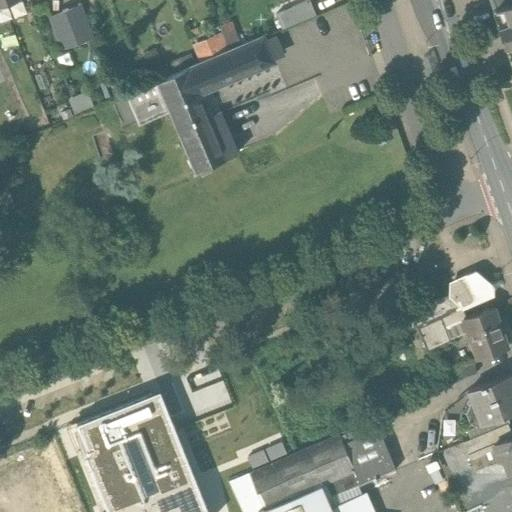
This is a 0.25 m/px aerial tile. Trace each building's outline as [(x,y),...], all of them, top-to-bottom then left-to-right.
[(79,1),(47,15),(63,52),(95,38),(79,1)] [(312,2),(292,11),(297,23),(317,14),(312,2)] [(511,4),(497,10),(511,56),(511,4)] [(227,52),(157,82),(169,110),(173,119),(178,129),(211,117),(201,93),(238,78),(227,52)] [(157,82),(111,101),(123,130),(169,110),(157,82)] [(173,119),(156,125),(160,136),(178,129),(173,119)] [(4,183),(0,185),(0,204),(11,200),(4,183)] [(454,292),(410,311),(427,351),(451,340),(445,327),(463,319),(463,317),(465,316),(460,304),(481,294),(481,282),(469,272),(454,278),(454,292)] [(465,316),(463,317),(463,319),(477,358),(508,347),(494,306),(465,316)] [(472,360),(447,369),(452,381),(476,372),(472,360)] [(511,373),(468,390),(481,424),(511,411),(511,373)] [(208,511),(159,388),(76,421),(86,445),(75,449),(100,511),(208,511)] [(511,436),(507,423),(464,441),(475,468),(500,460),(494,443),(511,436)] [(339,433),(228,480),(243,511),(332,511),(331,509),(337,506),(333,496),(361,484),(339,433)] [(511,436),(494,443),(500,460),(504,458),(509,473),(511,472),(511,436)] [(404,446),(376,458),(383,475),(411,463),(404,446)] [(337,506),(331,509),(332,511),(369,511),(363,496),(337,506)]
